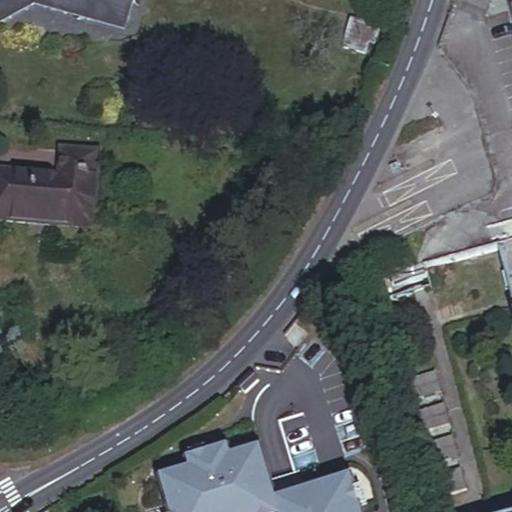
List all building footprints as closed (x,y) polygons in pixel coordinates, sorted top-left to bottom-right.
[(0,0),(0,21),(38,9),(125,35),(135,0),(0,0)] [(0,179),(0,227),(87,233),(92,160),(56,158),(54,183),(0,179)] [(120,171),(107,170),(107,179),(119,180),(120,171)] [(511,511),(511,230),(494,236),(511,299),(511,511)] [(433,361),(397,371),(403,394),(439,384),(433,361)] [(255,389),(268,376),(261,368),(248,381),(255,389)] [(442,394),(406,404),(412,426),(448,417),(442,394)] [(450,427),(414,436),(420,459),(456,450),(450,427)] [(203,456),(221,451),(219,444),(201,450),(203,456)] [(363,511),(357,492),(353,479),(287,499),(271,446),(241,455),(238,445),(221,451),(203,456),(200,457),(203,467),(160,480),(170,511),(363,511)] [(459,459),(423,469),(429,492),(465,483),(459,459)] [(371,509),(365,489),(357,492),(363,511),(371,509)]
